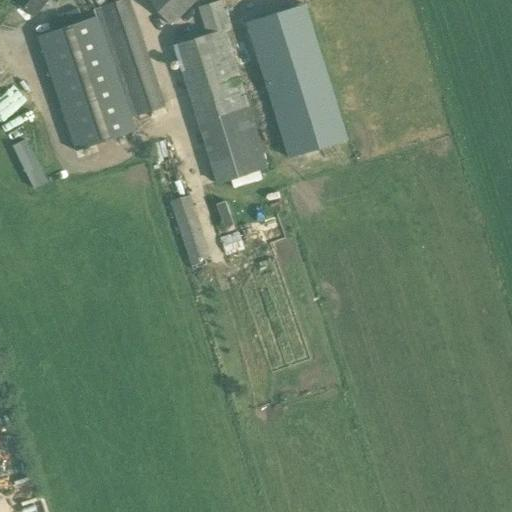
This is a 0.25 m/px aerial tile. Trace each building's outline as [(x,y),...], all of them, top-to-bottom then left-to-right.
[(112,3),(99,7),(135,116),(164,107),(127,0),(121,0),(113,3),(112,3)] [(146,0),(156,15),(171,27),(195,0),(146,0)] [(304,5),(246,23),(288,159),(345,141),(304,5)] [(93,19),(33,38),(70,152),(130,133),(125,119),(135,116),(99,7),(90,10),(93,19)] [(208,9),(206,26),(226,28),(228,11),(208,9)] [(247,109),(222,30),(161,48),(170,78),(181,75),(196,125),(247,109)] [(10,98),(3,86),(0,87),(0,117),(2,122),(18,112),(10,98)] [(170,138),(150,145),(190,271),(212,263),(170,138)] [(265,168),(258,146),(208,162),(214,184),(265,168)] [(241,238),(221,241),(224,260),(244,257),(241,238)] [(256,266),(239,269),(247,309),(264,305),(256,266)]
